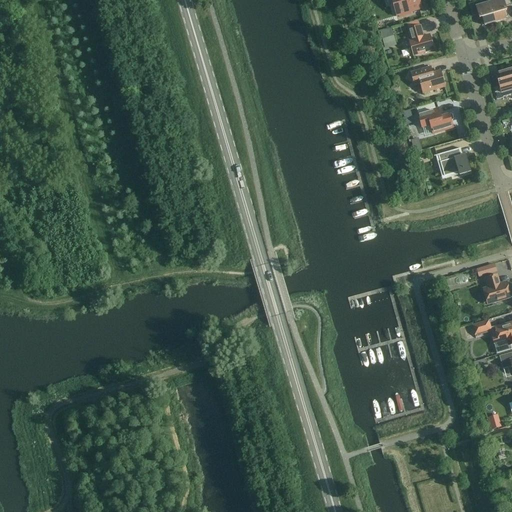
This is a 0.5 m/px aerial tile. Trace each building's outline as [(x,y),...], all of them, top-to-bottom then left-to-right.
[(391,0),(396,17),(399,16),(400,18),(411,14),(410,13),(422,9),(420,3),(421,3),(422,1),(422,0),(391,0)] [(484,26),(495,23),(488,0),(486,0),(475,3),(468,5),(472,17),(478,15),(481,23),(483,23),(484,26)] [(501,0),(490,3),(488,0),(495,23),(505,19),(505,16),(507,15),(505,7),(511,5),(509,0),(501,0)] [(411,41),(409,41),(413,56),(434,50),(429,36),(423,37),(420,26),(408,30),(411,41)] [(395,45),(390,30),(381,33),(386,48),(395,45)] [(420,84),(423,93),(444,87),(440,72),(432,74),(430,67),(411,73),(414,85),(420,84)] [(511,94),(511,80),(509,71),(498,74),(499,77),(496,78),(499,86),(493,88),(496,100),(503,98),(503,97),(511,94)] [(405,105),(410,108),(414,102),(408,99),(405,105)] [(440,117),(438,109),(418,115),(422,128),(430,126),(433,134),(453,128),(451,122),(452,121),(453,119),(452,115),(450,114),(440,117)] [(404,112),(402,112),(404,119),(406,119),(412,117),(410,110),(404,112)] [(459,176),(470,173),(466,159),(463,160),(460,150),(461,149),(438,155),(444,177),(459,173),(459,176)] [(477,270),(479,277),(490,273),(488,267),(477,270)] [(488,288),(486,288),(491,304),(511,298),(507,282),(499,284),(497,275),(485,279),(488,288)] [(476,338),(480,336),(479,333),(490,330),(492,337),(497,336),(500,343),(501,343),(506,341),(508,346),(509,346),(510,346),(510,345),(511,344),(511,322),(490,329),(488,322),(473,326),(476,338)] [(511,357),(511,354),(499,357),(503,369),(511,366),(511,367),(511,357)] [(474,363),(475,369),(487,365),(485,360),(474,363)] [(498,428),(495,416),(488,418),(492,430),(498,428)]
